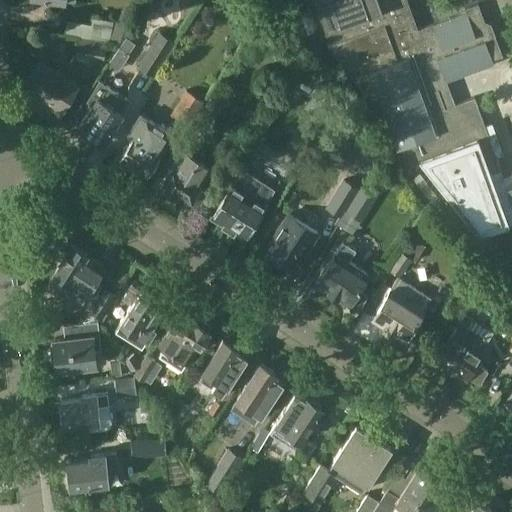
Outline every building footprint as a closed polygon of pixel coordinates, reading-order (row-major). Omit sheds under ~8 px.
[(491,29),(485,31),(482,24),(483,21),(476,4),(464,8),(466,12),(416,30),(404,0),(314,0),(317,7),(318,6),(326,29),(338,25),(343,39),(327,45),(377,109),(382,107),(396,148),(412,142),(417,156),(413,158),(474,235),(511,221),(511,172),(503,176),(496,156),(503,154),(491,123),(484,125),(473,97),(454,104),(446,81),(493,64),(492,60),(502,56),(491,29)] [(159,36),(139,66),(151,74),(170,43),(159,36)] [(77,44),(75,56),(103,60),(104,48),(77,44)] [(116,48),(106,64),(115,70),(126,53),(116,48)] [(31,106),(54,119),(75,84),(40,63),(27,85),(39,93),(31,106)] [(120,111),(127,99),(98,81),(87,100),(92,104),(77,128),(101,142),(120,112),(120,111)] [(170,116),(179,122),(186,126),(201,103),(184,93),(170,116)] [(199,117),(211,124),(225,102),(213,95),(199,117)] [(137,169),(146,175),(158,155),(170,134),(139,114),(126,134),(132,138),(120,158),(129,164),(128,165),(137,170),(137,169)] [(312,119),(302,134),(317,144),(327,129),(312,119)] [(329,151),(344,156),(351,133),(336,128),(329,151)] [(192,199),(199,203),(208,190),(200,185),(211,168),(197,159),(204,149),(191,141),(185,151),(182,150),(160,184),(175,194),(177,192),(190,200),(192,199)] [(245,237),(252,241),(260,228),(254,223),(264,207),(243,193),(247,187),(236,179),(231,187),(231,186),(211,216),(223,223),(223,224),(233,230),(244,238),(245,237)] [(360,190),(344,180),(327,207),(341,215),(344,210),(346,212),(360,190)] [(379,188),(367,180),(338,226),(351,234),(379,188)] [(287,214),(264,250),(295,269),(318,233),(287,214)] [(85,292),(93,297),(100,285),(93,280),(102,265),(86,255),(86,253),(70,243),(69,244),(60,239),(51,253),(60,259),(60,260),(48,279),(64,289),(65,287),(73,292),(76,288),(84,293),(85,292)] [(389,270),(400,277),(411,259),(415,262),(424,246),(412,239),(402,254),(401,253),(389,270)] [(350,303),(358,308),(366,296),(358,290),(368,274),(348,261),(355,250),(343,243),(336,253),(335,253),(315,283),(326,290),(326,291),(337,297),(348,304),(350,303)] [(459,287),(473,295),(483,278),(469,270),(459,287)] [(511,276),(499,281),(505,302),(511,299),(511,276)] [(405,339),(413,344),(421,332),(413,326),(424,309),(423,309),(430,298),(398,278),(391,289),(390,288),(371,319),(382,326),(392,333),(404,340),(405,339)] [(115,330),(141,346),(146,338),(146,339),(154,327),(151,325),(164,304),(156,299),(157,298),(141,288),(139,289),(131,285),(123,297),(131,302),(119,321),(120,322),(115,330)] [(104,287),(89,311),(100,318),(115,294),(104,287)] [(195,316),(192,321),(177,312),(168,327),(169,327),(159,343),(164,347),(159,355),(180,369),(186,361),(197,345),(198,346),(211,326),(195,316)] [(464,315),(458,324),(451,335),(450,335),(435,360),(446,367),(446,368),(454,372),(477,386),(486,370),(475,363),(481,354),(480,354),(493,334),(464,315)] [(56,364),(57,369),(95,364),(94,350),(100,349),(97,321),(73,324),(75,337),(53,339),(54,344),(50,345),(52,364),(56,364)] [(225,386),(226,386),(245,358),(236,351),(237,349),(222,340),(203,370),(198,378),(211,387),(220,393),(225,386)] [(124,360),(133,375),(139,365),(133,354),(124,360)] [(139,365),(133,375),(133,376),(143,382),(156,362),(145,355),(139,365)] [(264,407),(265,407),(281,383),(272,377),(275,373),(259,363),(241,392),(236,400),(259,415),(264,407)] [(114,382),(116,396),(135,393),(132,379),(114,382)] [(108,424),(106,404),(108,404),(107,391),(95,393),(95,392),(81,394),(81,397),(60,399),(63,426),(80,424),(86,424),(87,431),(100,430),(103,429),(107,427),(108,424)] [(269,432),(280,439),(280,438),(294,447),(300,438),(301,438),(321,408),(319,402),(311,397),(306,397),(305,399),(294,392),(269,432)] [(215,400),(208,411),(204,416),(212,421),(222,405),(215,400)] [(366,483),(389,448),(355,425),(332,461),(333,461),(327,470),(319,464),(303,490),(320,501),(336,476),(360,491),(366,482),(366,483)] [(257,451),(269,432),(262,427),(250,447),(257,451)] [(127,439),(129,455),(160,452),(159,436),(127,439)] [(206,483),(220,491),(241,458),(228,449),(206,483)] [(68,461),(71,487),(92,485),(92,490),(106,489),(106,483),(107,483),(105,466),(117,465),(115,453),(104,454),(103,453),(90,455),(90,458),(68,461)] [(367,494),(354,511),(389,511),(395,503),(409,511),(428,511),(447,484),(418,465),(398,497),(386,490),(379,501),(367,494)] [(493,511),(487,508),(475,501),(468,511),(493,511)]
